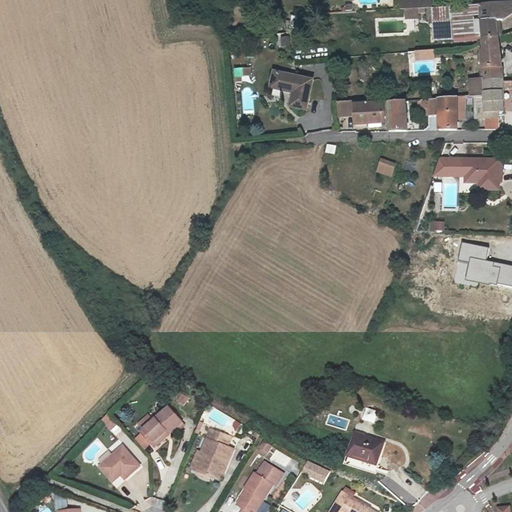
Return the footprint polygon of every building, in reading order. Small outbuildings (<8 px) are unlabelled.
[(433,10),(436,10),(435,0),(431,0),(422,1),(423,11),(433,10)] [(419,11),(423,11),(422,1),(409,2),(410,11),(419,11)] [(511,3),(500,4),(482,7),(484,38),(484,40),(501,38),(499,22),(503,22),(503,13),(511,12),(511,3)] [(482,7),(433,10),(435,43),(484,38),(482,7)] [(410,11),(407,12),(407,21),(420,20),(419,11),(410,11)] [(279,45),(288,46),(289,36),(280,36),(279,45)] [(504,80),(501,38),(484,40),(484,51),(482,51),(482,55),(479,55),(479,61),(483,61),(483,78),(470,79),(471,95),(474,95),(485,94),(485,81),(504,80)] [(234,84),(243,83),(242,76),(252,75),(251,67),(233,68),(234,84)] [(302,113),(306,83),(267,77),(265,94),(287,97),(286,111),(302,113)] [(504,80),(485,81),(485,94),(486,100),(504,100),(504,99),(504,80)] [(485,94),(474,95),(475,118),(500,116),(500,109),(485,111),(486,100),(485,94)] [(439,115),(439,131),(457,129),(456,118),(464,117),(464,100),(456,100),(456,99),(438,100),(439,115)] [(438,100),(421,102),(422,108),(426,108),(427,116),(439,115),(438,100)] [(504,100),(486,100),(485,111),(500,109),(505,109),(504,100)] [(382,103),(383,121),(384,132),(402,131),(400,101),(382,103)] [(382,103),(334,107),(336,113),(350,112),(351,125),(380,124),(379,121),(383,121),(382,103)] [(326,152),(334,153),(335,145),(327,144),(326,152)] [(379,158),(375,172),(392,176),(395,162),(379,158)] [(466,173),(466,160),(440,160),(434,177),(445,177),(450,177),(450,173),(466,173)] [(466,173),(465,184),(479,184),(485,184),(485,191),(498,191),(499,161),(466,160),(466,173)] [(445,177),(434,177),(431,184),(434,184),(434,194),(444,194),(445,177)] [(430,231),(444,230),(444,220),(430,221),(430,231)] [(489,249),(462,244),(459,262),(471,264),(468,281),(511,289),(511,267),(486,263),(489,249)] [(168,403),(141,428),(152,442),(167,428),(169,431),(182,419),(168,403)] [(362,420),(374,423),(377,410),(365,407),(362,420)] [(230,435),(211,427),(207,437),(211,439),(205,456),(200,454),(194,468),(198,470),(209,474),(218,478),(220,471),(223,472),(233,447),(226,444),(230,435)] [(167,428),(152,442),(154,444),(169,431),(167,428)] [(375,468),(385,445),(385,444),(355,431),(353,435),(345,456),(375,468)] [(191,467),(194,468),(200,454),(205,456),(211,439),(207,437),(201,451),(198,449),(191,467)] [(262,439),(258,445),(267,450),(270,444),(262,439)] [(122,444),(98,465),(111,480),(121,471),(124,468),(129,473),(140,463),(122,444)] [(256,472),(254,471),(245,486),(246,487),(249,488),(239,504),(243,506),(239,511),(253,511),(263,497),(272,483),(274,484),(282,471),(264,460),(256,472)] [(307,460),(301,474),(324,485),(330,471),(307,460)] [(209,474),(198,470),(196,473),(208,478),(209,474)] [(117,488),(124,481),(119,476),(112,484),(117,488)] [(249,488),(246,487),(237,503),(239,504),(249,488)] [(364,511),(368,505),(340,489),(327,511),(364,511)] [(53,496),(56,510),(68,508),(65,494),(53,496)] [(253,511),(262,511),(269,501),(263,497),(253,511)] [(153,507),(163,509),(164,501),(155,499),(153,507)]
